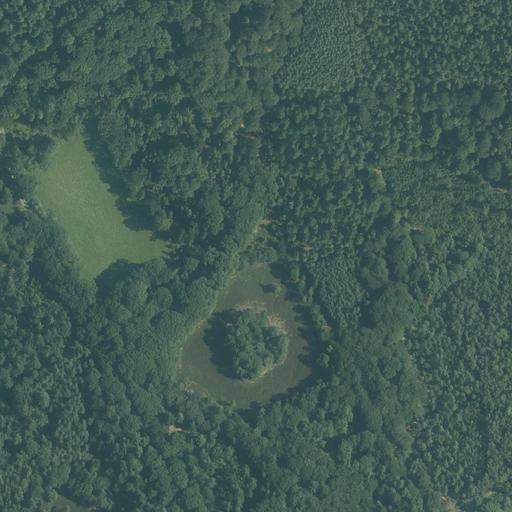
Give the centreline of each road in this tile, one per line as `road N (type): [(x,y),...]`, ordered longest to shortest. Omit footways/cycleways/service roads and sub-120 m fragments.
road 1 (track): [(425,511),(175,0)]
road 2 (track): [(403,511),(298,459),(307,419),(360,384),(408,281),(367,164)]
road 3 (tertiary): [(178,511),(25,206),(0,128)]
road 4 (track): [(511,103),(204,69)]
road 5 (track): [(218,265),(167,331),(106,386),(65,385),(44,411),(0,394)]
road 6 (track): [(121,375),(195,283),(217,199),(242,145)]
road 7 (track): [(511,130),(478,148),(408,143),(367,164),(320,173)]
road 8 (track): [(298,459),(125,372)]
road 9 (track): [(320,173),(325,219),(308,242),(218,265)]
road 10 (track): [(347,0),(367,164)]
road 11 (track): [(106,0),(0,100)]
road 12 (track): [(106,386),(90,437),(113,511)]
